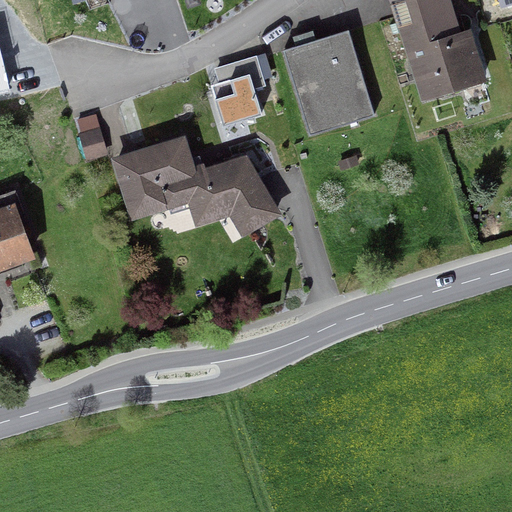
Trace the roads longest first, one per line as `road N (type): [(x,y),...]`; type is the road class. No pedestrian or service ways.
road 1 (primary): [(0,423),(244,360),(363,313),(511,269)]
road 2 (residential): [(277,0),(192,57),(89,83)]
